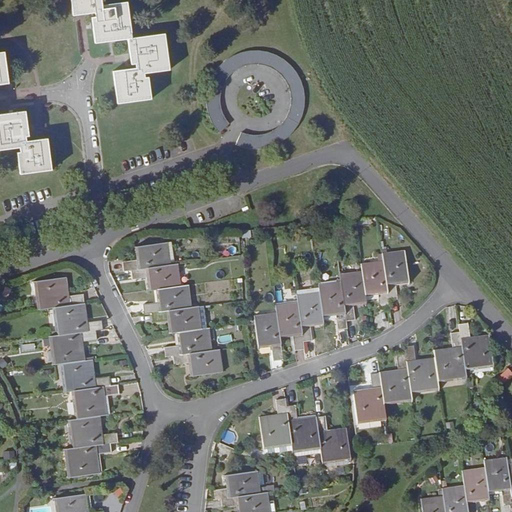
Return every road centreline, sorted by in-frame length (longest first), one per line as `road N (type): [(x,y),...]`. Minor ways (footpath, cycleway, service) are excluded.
road 1 (residential): [(101,234),(331,153),(354,160),(461,284)]
road 2 (residential): [(461,284),(377,344),(240,392),(200,416)]
road 3 (residential): [(161,410),(82,242)]
road 4 (residential): [(101,234),(70,86)]
